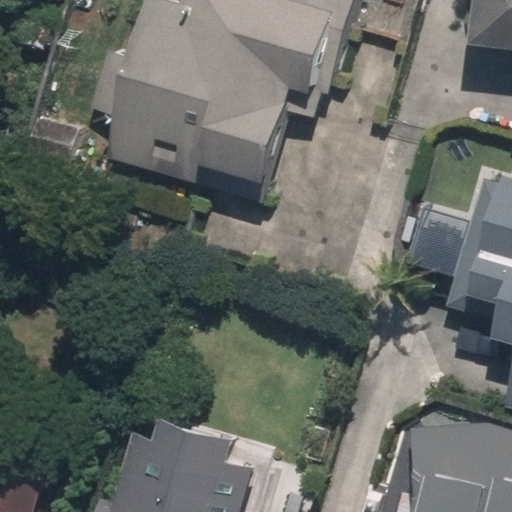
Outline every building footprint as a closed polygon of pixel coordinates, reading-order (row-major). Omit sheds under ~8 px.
[(207,0),(178,0),(134,150),(291,196),(324,85),(352,93),(370,32),(403,42),(415,0),(214,0),(214,2),(207,0)] [(511,180),(499,176),(455,307),(486,317),(496,288),(511,293),(511,180)] [(511,511),(511,435),(422,416),(401,511),(511,511)] [(338,437),(290,421),(270,484),(318,499),(338,437)] [(178,511),(132,497),(127,511),(178,511)]
